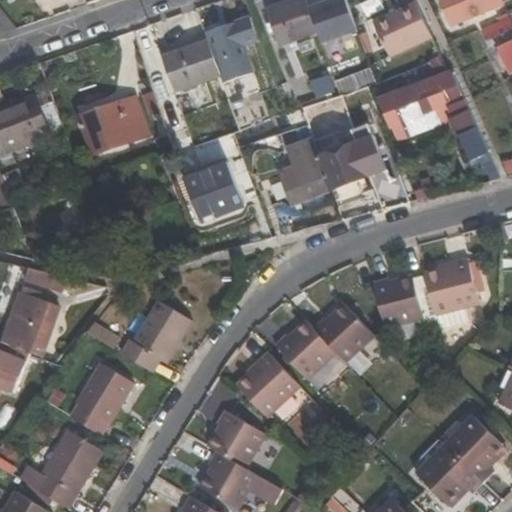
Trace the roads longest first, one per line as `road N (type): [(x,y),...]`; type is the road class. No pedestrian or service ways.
road 1 (residential): [(119,511),(224,337),(267,295),(358,241),(511,199)]
road 2 (residential): [(155,0),(0,53)]
